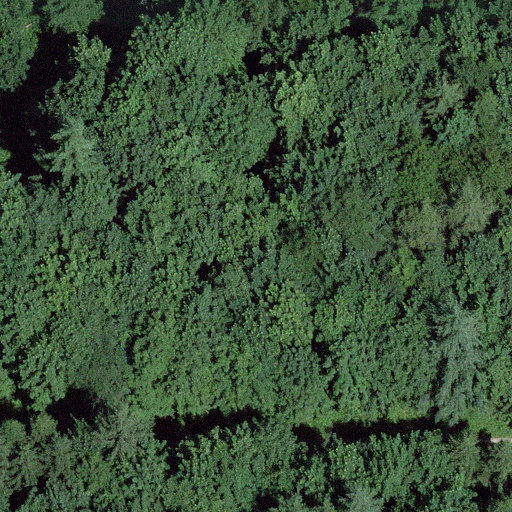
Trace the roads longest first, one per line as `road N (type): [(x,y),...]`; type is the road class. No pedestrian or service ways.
road 1 (track): [(511,459),(0,419)]
road 2 (track): [(0,200),(129,0)]
